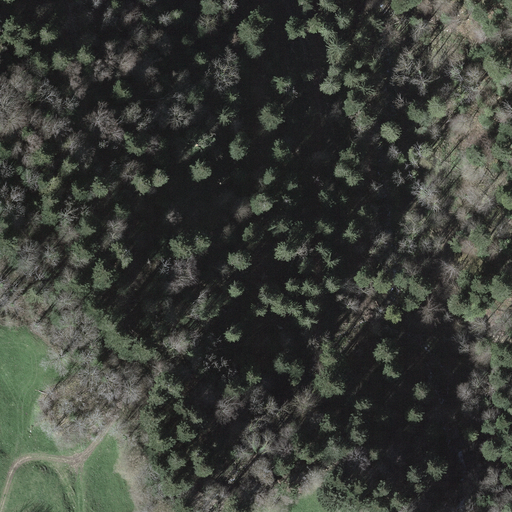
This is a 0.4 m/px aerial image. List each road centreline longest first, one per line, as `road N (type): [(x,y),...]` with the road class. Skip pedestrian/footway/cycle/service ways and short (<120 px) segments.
road 1 (track): [(0,511),(19,461),(75,459),(118,417),(62,0)]
road 2 (track): [(286,0),(305,33),(346,253),(371,318),(402,338),(420,340),(436,327),(449,231),(447,163)]
road 3 (track): [(437,0),(448,78),(447,163)]
